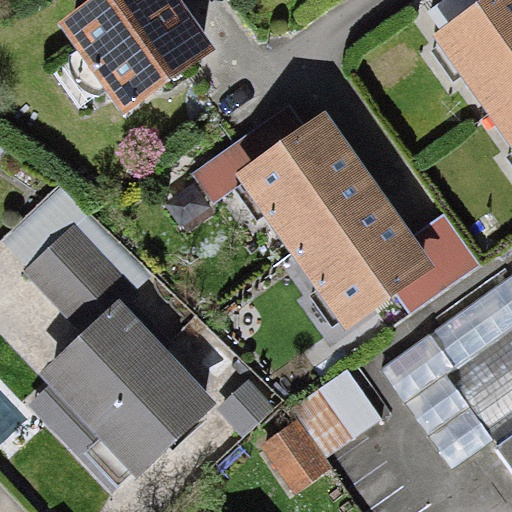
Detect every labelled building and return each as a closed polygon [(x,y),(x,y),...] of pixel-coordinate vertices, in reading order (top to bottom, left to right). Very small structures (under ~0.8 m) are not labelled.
[(165,0),(111,0),(74,25),(129,105),(201,56),(165,0)] [(511,0),(507,0),(447,43),(511,133),(511,0)] [(396,215),(357,159),(330,122),(250,179),(349,319),(430,263),(396,215)] [(127,279),(73,223),(17,278),(71,333),(127,279)] [(125,302),(47,371),(139,476),(218,408),(125,302)] [(511,329),(446,376),(471,411),(511,470),(511,329)] [(352,372),(295,405),(304,421),(325,453),(381,420),(352,372)] [(304,421),(266,447),(294,488),(331,462),(325,453),(304,421)]
